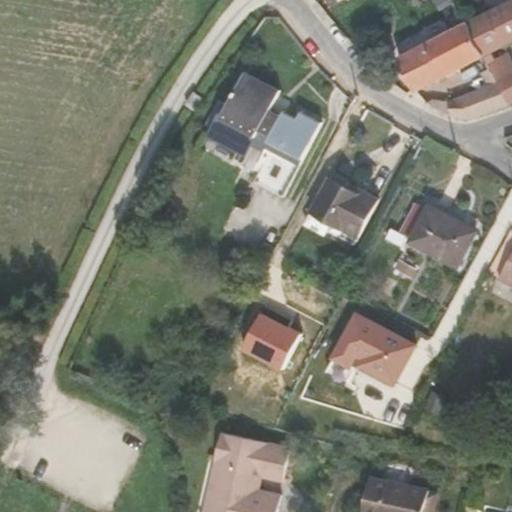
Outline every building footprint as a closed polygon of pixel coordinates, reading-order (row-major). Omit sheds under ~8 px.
[(511,2),(466,25),(472,34),(485,59),(511,45),(511,2)] [(417,93),(485,59),(472,34),(466,25),(398,59),(417,93)] [(511,61),(510,58),(490,67),(495,76),(498,83),(510,107),(511,105),(511,61)] [(202,148),(241,171),(273,111),(283,92),(248,73),(224,119),(220,117),(202,148)] [(434,100),(427,105),(453,118),(471,121),(510,107),(498,83),(469,95),(448,98),(448,102),(434,100)] [(285,117),(273,111),(241,171),(257,179),(255,183),(284,199),(323,123),(304,112),(300,118),(288,113),(285,117)] [(336,172),(331,178),(358,192),(362,186),(336,172)] [(358,192),(331,178),(312,213),(360,238),(381,199),(363,189),(358,192)] [(400,234),(459,266),(477,232),(433,208),(430,209),(417,202),(400,234)] [(511,232),(489,274),(511,286),(511,232)] [(363,365),(397,385),(418,346),(361,314),(343,346),(363,358),(365,360),(363,365)] [(220,511),(281,511),(284,499),(255,492),(258,479),(284,486),(291,452),(226,438),(211,500),(222,503),(220,511)] [(427,511),(431,495),(373,483),(366,511),(427,511)] [(208,511),(220,511),(222,503),(211,500),(208,511)]
